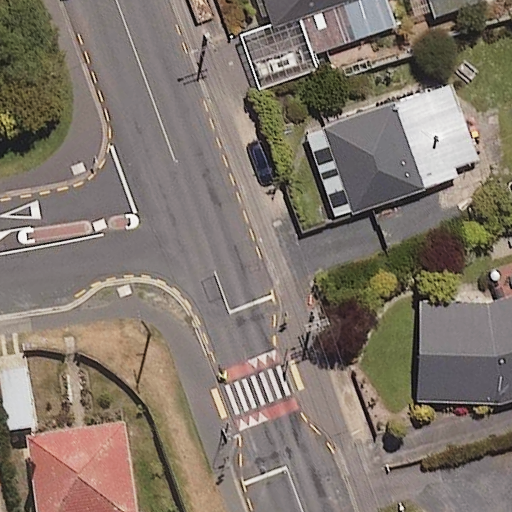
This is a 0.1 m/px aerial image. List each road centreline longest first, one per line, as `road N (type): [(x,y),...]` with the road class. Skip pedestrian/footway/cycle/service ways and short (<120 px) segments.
road 1 (tertiary): [(192,207),(300,511)]
road 2 (tertiary): [(116,0),(192,207)]
road 3 (residential): [(0,247),(192,207)]
